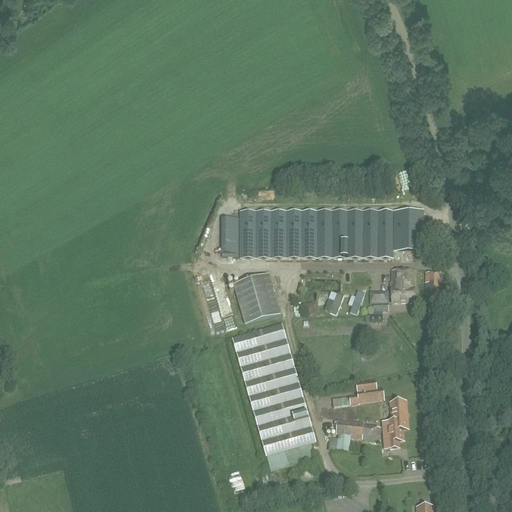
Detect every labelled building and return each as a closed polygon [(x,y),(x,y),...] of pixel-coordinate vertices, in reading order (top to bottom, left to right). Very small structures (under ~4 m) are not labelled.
[(240,213),(240,261),(393,260),(393,253),(421,253),(421,213),(240,213)] [(221,221),(221,259),(239,259),(239,220),(221,221)] [(391,285),(393,306),(416,304),(415,272),(391,273),(392,285),(391,285)] [(443,274),(425,274),(425,304),(443,304),(443,274)] [(233,286),(245,327),(279,317),(268,276),(233,286)] [(323,308),(347,304),(346,297),(322,301),(323,308)] [(320,317),(318,305),(309,307),(311,318),(320,317)] [(388,313),(388,305),(373,305),(374,314),(388,313)] [(226,336),(223,317),(211,319),(214,337),(226,336)] [(286,332),(237,342),(243,371),(246,370),(252,399),(254,399),(257,411),(304,401),(298,373),(297,373),(294,361),(283,363),(282,359),(291,357),(286,332)] [(383,390),(377,390),(376,383),(356,385),(359,405),(385,402),(383,390)] [(384,426),(386,448),(387,452),(401,450),(400,444),(405,443),(404,432),(407,432),(406,424),(408,424),(406,404),(391,406),(393,425),(384,426)] [(258,417),(273,471),(312,460),(308,447),(318,444),(308,409),(293,413),(295,420),(293,421),(289,408),(258,417)] [(242,473),(230,478),(237,496),(249,491),(242,473)]
